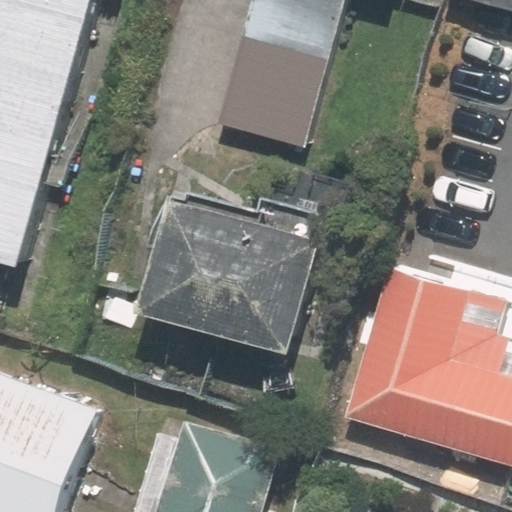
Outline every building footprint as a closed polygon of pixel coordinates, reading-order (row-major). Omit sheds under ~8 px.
[(129,0),(0,0),(0,242),(59,258),(129,0)] [(267,0),(235,119),(323,143),(362,0),(267,0)] [(329,346),(367,234),(210,181),(172,293),(329,346)] [(511,286),(415,257),(369,409),(511,453),(511,286)] [(0,511),(95,511),(128,393),(1,359),(0,358),(0,511)] [(282,511),(302,440),(201,413),(174,511),(282,511)]
